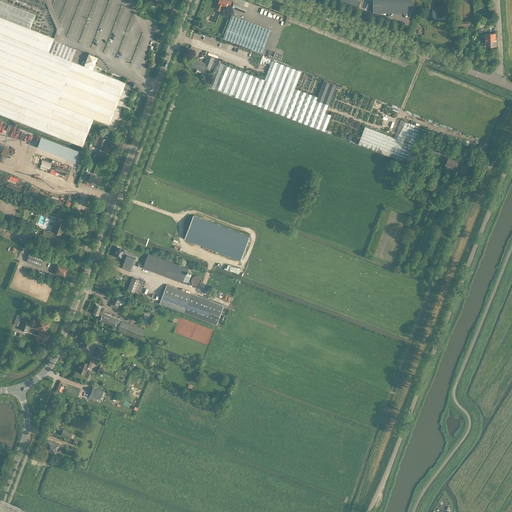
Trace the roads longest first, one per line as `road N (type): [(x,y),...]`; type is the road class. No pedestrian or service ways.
road 1 (tertiary): [(189,0),(56,356),(18,387)]
road 2 (unclassified): [(369,511),(511,159)]
road 3 (tertiary): [(511,87),(281,0)]
road 4 (tertiary): [(18,387),(27,428),(0,506)]
